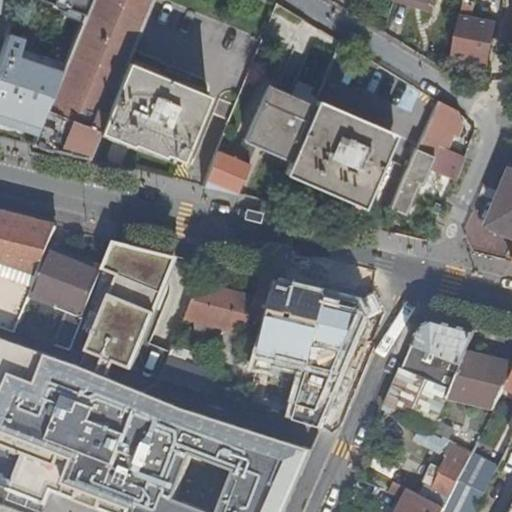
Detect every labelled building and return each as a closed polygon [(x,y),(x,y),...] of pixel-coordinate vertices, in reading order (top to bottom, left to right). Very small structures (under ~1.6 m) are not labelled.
[(60,73),(31,143),(87,157),(99,128),(128,60),(153,0),(89,0),(63,65),(60,73)] [(437,0),(407,0),(435,8),(437,0)] [(487,22),(480,21),(472,19),(475,4),(485,7),(488,0),(463,0),(452,56),(486,64),(495,24),(487,22)] [(34,34),(11,26),(7,35),(31,43),(34,34)] [(0,136),(31,143),(60,73),(25,62),(28,53),(31,43),(7,35),(3,48),(0,56),(0,136)] [(25,62),(60,73),(63,65),(47,60),(28,53),(25,62)] [(208,92),(128,60),(99,128),(162,154),(163,152),(180,159),(208,92)] [(247,131),(260,136),(280,90),(267,85),(247,131)] [(260,136),(294,150),(314,104),(280,90),(260,136)] [(391,206),(404,212),(418,181),(421,182),(427,169),(454,181),(465,157),(447,149),(454,134),(460,136),(463,126),(458,112),(438,100),(391,206)] [(394,137),(314,102),(314,104),(294,150),(290,159),(287,167),(366,201),(394,137)] [(218,150),(249,163),(257,145),(260,136),(247,131),(239,150),(221,143),(218,150)] [(294,150),(260,136),(257,145),(290,159),(294,150)] [(249,163),(218,150),(203,185),(236,193),(249,163)] [(511,170),(489,225),(511,234),(511,170)] [(47,251),(56,227),(38,223),(0,213),(0,261),(22,267),(39,272),(47,251)] [(180,258),(113,241),(101,270),(115,274),(88,351),(106,357),(99,372),(81,364),(0,340),(0,446),(26,457),(10,492),(47,507),(53,492),(106,511),(285,511),(313,449),(112,376),(118,362),(135,369),(180,258)] [(68,313),(57,344),(72,349),(82,319),(101,270),(47,251),(39,272),(32,293),(59,304),(57,309),(68,313)] [(32,293),(39,272),(22,267),(0,261),(0,326),(5,328),(7,328),(17,331),(32,293)] [(251,317),(252,317),(271,322),(281,282),(262,277),(257,297),(251,317)] [(229,329),(239,292),(224,288),(216,286),(201,282),(187,318),(200,322),(196,332),(213,337),(216,326),(229,329)] [(363,302),(281,282),(271,322),(250,406),(324,429),(371,317),(367,309),(363,302)] [(251,317),(257,297),(239,292),(229,329),(247,334),(252,317),(251,317)] [(433,358),(436,359),(439,360),(441,355),(462,364),(466,353),(476,330),(435,319),(421,325),(403,368),(419,375),(427,362),(433,352),(435,353),(433,358)] [(427,362),(419,375),(428,379),(433,367),(436,359),(433,358),(435,353),(433,352),(427,362)] [(448,398),(492,416),(507,387),(511,376),(511,372),(466,353),(462,364),(456,376),(452,388),(448,398)] [(439,360),(436,359),(433,367),(456,376),(462,364),(441,355),(439,360)] [(219,372),(170,357),(162,378),(207,392),(212,394),(219,372)] [(456,376),(433,367),(428,379),(452,388),(456,376)] [(403,368),(385,408),(434,431),(448,398),(452,388),(428,379),(419,375),(403,368)] [(219,372),(212,394),(225,398),(233,374),(220,370),(219,372)] [(434,488),(429,498),(445,507),(473,452),(453,442),(451,445),(423,430),(417,441),(448,458),(442,469),(433,487),(434,488)] [(474,511),(505,455),(479,441),(473,452),(445,507),(444,510),(448,511),(474,511)] [(426,485),(421,494),(423,496),(429,498),(434,488),(433,487),(442,469),(434,465),(424,484),(426,485)] [(421,494),(395,481),(390,491),(405,499),(398,511),(442,511),(444,510),(445,507),(429,498),(423,496),(421,494)]
